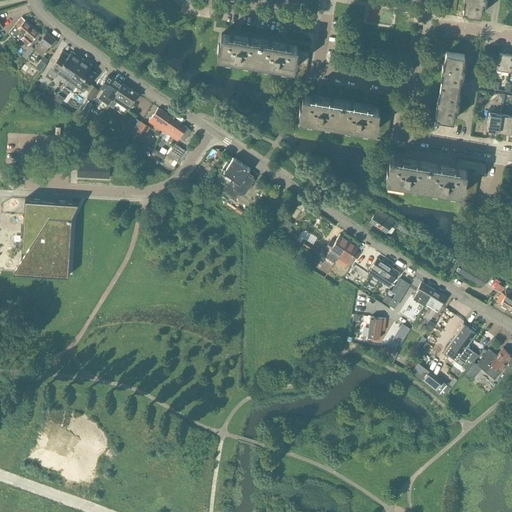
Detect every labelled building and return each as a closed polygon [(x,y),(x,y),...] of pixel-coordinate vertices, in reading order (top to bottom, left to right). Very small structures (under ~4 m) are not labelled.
[(465,0),(463,11),(481,14),(483,0),(485,0),(465,0)] [(22,17),(12,28),(16,32),(19,28),(24,33),(20,38),(30,47),(33,44),(41,34),(22,17)] [(52,47),(57,41),(54,38),(47,32),(34,48),(42,54),(49,44),(52,47)] [(298,45),(221,33),(218,55),(294,67),(293,75),(305,77),(310,51),(298,49),(298,45)] [(67,78),(81,57),(71,51),(69,54),(62,50),(50,67),(67,78)] [(441,84),(459,87),(461,73),(463,74),(464,68),(462,68),(464,54),(447,51),(444,65),(443,64),(442,70),(443,70),(441,84)] [(497,69),(509,71),(511,55),(500,53),(497,69)] [(81,57),(67,78),(84,89),(95,72),(89,68),(91,64),(81,57)] [(104,88),(98,96),(109,104),(113,98),(116,94),(115,93),(122,82),(114,76),(113,78),(108,75),(100,86),(104,88)] [(116,94),(113,98),(128,108),(138,93),(122,82),(115,93),(116,94)] [(459,87),(441,84),(439,97),(437,97),(436,103),(438,103),(436,117),(453,120),(456,106),(458,106),(459,100),(457,100),(459,87)] [(94,85),(87,95),(92,98),(99,88),(94,85)] [(374,137),(387,139),(391,113),(379,111),(380,108),(369,106),(370,105),(368,105),(368,106),(303,95),(299,116),(375,129),(374,137)] [(178,121),(158,107),(149,121),(162,130),(167,124),(173,128),(178,121)] [(502,115),(490,113),(487,128),(499,130),(502,115)] [(499,130),(510,132),(511,122),(511,116),(502,115),(499,130)] [(135,117),(127,131),(133,135),(141,121),(135,117)] [(134,134),(140,137),(147,126),(148,124),(142,121),(141,123),(134,134)] [(184,140),(191,129),(178,121),(173,128),(167,124),(162,130),(177,140),(180,137),(184,140)] [(176,143),(168,155),(164,160),(177,168),(183,159),(181,157),(186,149),(176,143)] [(109,164),(95,164),(95,158),(80,157),(80,163),(78,163),(77,176),(109,178),(109,164)] [(222,191),(242,162),(234,157),(230,162),(228,161),(223,168),(221,172),(226,175),(221,182),(216,178),(212,184),(222,191)] [(474,202),(478,176),(466,174),(467,170),(457,169),(457,168),(455,167),(455,168),(390,157),(387,179),(463,192),(461,200),(474,202)] [(246,173),(250,168),(242,162),(222,191),(235,199),(239,193),(240,193),(241,193),(242,193),(243,193),(244,193),(245,192),(245,191),(254,178),(246,173)] [(68,275),(72,215),(79,202),(73,201),(25,198),(24,215),(23,224),(23,233),(21,259),(13,272),(68,275)] [(385,233),(391,225),(395,227),(398,223),(394,220),(395,219),(377,209),(369,222),(370,222),(369,223),(385,233)] [(287,219),(280,231),(285,234),(293,223),(287,219)] [(350,239),(340,233),(335,240),(331,238),(326,246),(323,251),(324,256),(334,263),(337,258),(341,253),(342,254),(344,251),(341,249),(343,246),(345,248),(350,239)] [(306,239),(302,245),(318,255),(322,249),(306,239)] [(341,253),(337,258),(347,264),(348,261),(352,263),(360,252),(356,250),(358,245),(350,239),(345,248),(343,246),(341,249),(344,251),(342,254),(341,253)] [(446,258),(456,265),(459,261),(449,254),(446,258)] [(377,257),(372,266),(394,280),(399,272),(377,257)] [(479,273),(463,263),(457,273),(474,282),(479,273)] [(425,303),(427,301),(429,297),(434,289),(422,281),(413,296),(425,303)] [(429,297),(427,301),(438,309),(446,296),(434,289),(429,297)] [(496,301),(511,311),(511,293),(506,290),(504,294),(502,292),(496,301)] [(407,300),(402,309),(408,313),(413,304),(407,300)] [(386,318),(370,316),(368,336),(379,338),(380,329),(384,330),(386,318)] [(429,332),(435,323),(430,320),(424,329),(429,332)] [(455,360),(458,357),(464,362),(473,350),(468,346),(469,345),(469,343),(468,343),(476,332),(464,323),(443,351),(455,360)] [(489,348),(477,363),(482,367),(486,371),(494,378),(500,370),(511,355),(511,354),(503,347),(497,354),(489,348)]
